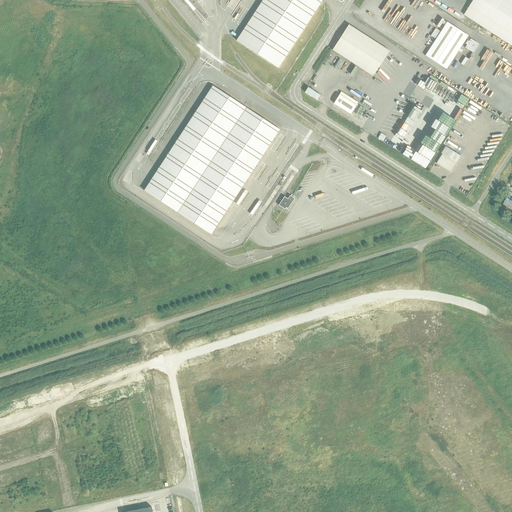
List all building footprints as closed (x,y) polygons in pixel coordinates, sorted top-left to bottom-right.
[(322,1),(320,0),(262,0),(236,41),(278,68),(322,1)] [(511,0),(473,0),(464,15),(511,45),(511,0)] [(447,22),(425,56),(446,69),(468,36),(459,30),(447,22)] [(349,25),(341,36),(332,50),(373,76),(389,51),(349,25)] [(471,37),(467,43),(468,44),(466,47),(474,52),(480,43),(471,37)] [(488,48),(482,60),(485,62),(488,57),(491,59),(495,52),(488,48)] [(431,92),(437,82),(429,77),(423,87),(431,92)] [(485,95),(493,80),(487,77),(479,92),(485,95)] [(212,86),(144,190),(211,234),(280,130),(212,86)] [(305,92),(317,100),(321,95),(308,87),(305,92)] [(334,103),(351,114),(356,105),(340,94),(334,103)] [(409,116),(413,118),(419,107),(415,105),(409,116)] [(453,117),(458,119),(464,109),(459,106),(453,117)] [(361,110),(358,114),(366,119),(369,114),(361,110)] [(445,144),(457,119),(443,112),(435,128),(440,131),(436,139),(426,134),(422,143),(426,145),(422,154),(408,147),(404,155),(429,167),(441,142),(445,144)] [(503,112),(500,116),(509,121),(511,118),(503,112)] [(408,116),(398,132),(403,135),(413,119),(408,116)] [(383,141),(386,136),(381,133),(378,138),(383,141)] [(450,172),(456,163),(461,156),(445,146),(441,153),(442,154),(436,163),(450,172)] [(289,210),(296,197),(291,194),(289,197),(286,195),(284,199),(283,198),(280,204),(289,210)]
